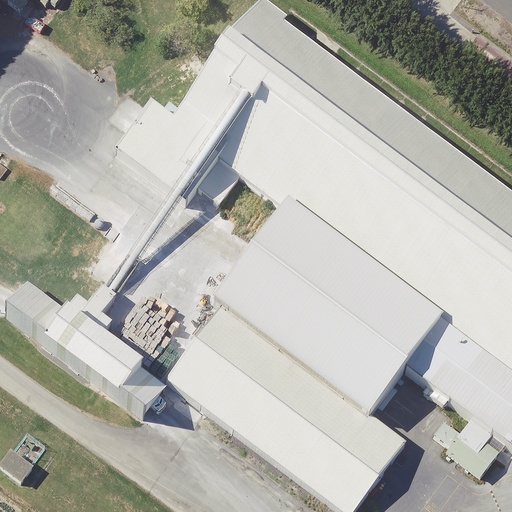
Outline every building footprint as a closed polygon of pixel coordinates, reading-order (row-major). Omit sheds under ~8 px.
[(29,0),(0,0),(0,1),(18,15),(29,0)] [(511,239),(225,24),(140,137),(248,218),(511,417),(511,239)] [(42,215),(15,195),(0,214),(0,240),(14,251),(42,215)] [(374,387),(410,340),(248,218),(175,314),(337,436),(374,387)] [(74,298),(62,315),(105,347),(118,331),(74,298)] [(138,403),(8,305),(0,315),(0,369),(104,448),(138,403)] [(337,436),(175,314),(122,385),(291,511),(348,511),(381,469),(337,436)] [(511,478),(511,417),(410,340),(374,387),(506,486),(511,478)]
